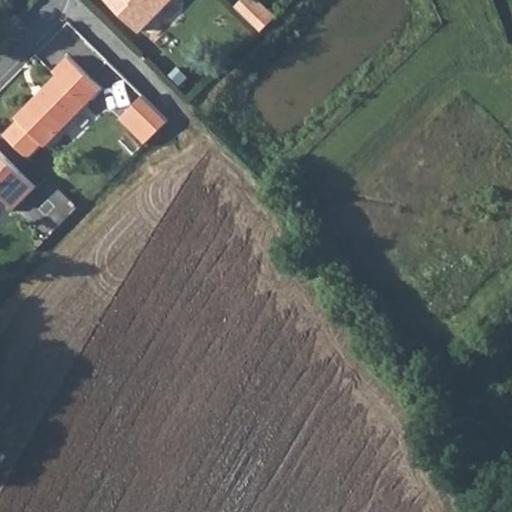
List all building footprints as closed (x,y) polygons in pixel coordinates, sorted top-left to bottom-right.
[(107,0),(139,31),(169,0),(107,0)] [(262,31),(276,17),(259,0),(241,0),(236,5),(262,31)] [(16,117),(18,120),(4,134),(28,157),(42,143),(45,146),(102,88),(69,56),(54,71),(58,74),(16,117)] [(170,120),(145,96),(127,114),(152,138),(170,120)] [(152,138),(127,114),(121,120),(145,143),(152,138)] [(36,187),(0,150),(0,197),(1,196),(14,209),(34,189),(36,187)]
